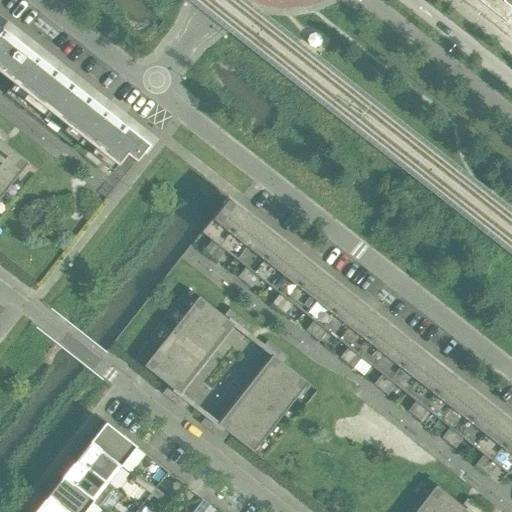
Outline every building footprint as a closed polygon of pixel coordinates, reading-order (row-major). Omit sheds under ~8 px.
[(0,74),(12,84),(4,94),(74,148),(81,139),(91,146),(83,156),(96,166),(104,157),(115,165),(124,154),(133,162),(147,145),(137,137),(142,132),(0,20),(0,74)] [(27,162),(2,143),(7,136),(0,130),(0,169),(13,180),(27,162)] [(0,196),(13,180),(0,169),(0,196)] [(511,467),(511,423),(226,198),(199,232),(211,241),(203,250),(216,261),(224,251),(244,267),(237,277),(250,287),(258,278),(278,294),(271,304),(284,314),(292,305),(312,321),(305,330),(318,341),(326,331),(347,348),(339,357),(352,368),(360,358),(380,374),(373,384),(386,395),(394,385),(414,401),(407,411),(420,421),(428,412),(448,428),(441,438),(454,448),(462,439),(482,455),(475,464),(488,475),(496,465),(507,474),(511,467)] [(248,325),(227,309),(222,316),(197,296),(184,314),(219,342),(233,325),(242,332),(248,325)] [(219,342),(184,314),(170,331),(205,359),(219,342)] [(205,359),(170,331),(156,349),(192,377),(205,359)] [(307,383),(282,363),(287,356),(266,340),(261,347),(271,355),(257,372),(293,400),(307,383)] [(192,377),(156,349),(142,366),(167,386),(162,392),(182,408),(188,401),(178,394),(192,377)] [(293,400),(257,372),(244,389),(279,417),(293,400)] [(279,417),(244,389),(230,407),(265,435),(279,417)] [(265,435),(230,407),(216,424),(207,416),(201,423),(222,439),(227,432),(252,452),(265,435)] [(135,447),(104,422),(89,441),(120,466),(135,447)] [(120,466),(89,441),(75,459),(106,484),(107,483),(120,466)] [(106,484),(75,459),(61,477),(92,502),(91,503),(98,508),(113,488),(107,483),(106,484)] [(154,488),(138,475),(133,481),(149,494),(154,488)] [(92,502),(61,477),(54,485),(52,484),(44,493),(68,511),(83,511),(91,503),(92,502)] [(463,506),(438,486),(424,503),(435,511),(484,511),(468,499),(463,506)] [(170,501),(154,488),(149,494),(166,507),(170,501)] [(68,511),(44,493),(44,494),(46,496),(33,511),(68,511)] [(435,511),(424,503),(417,511),(435,511)]
